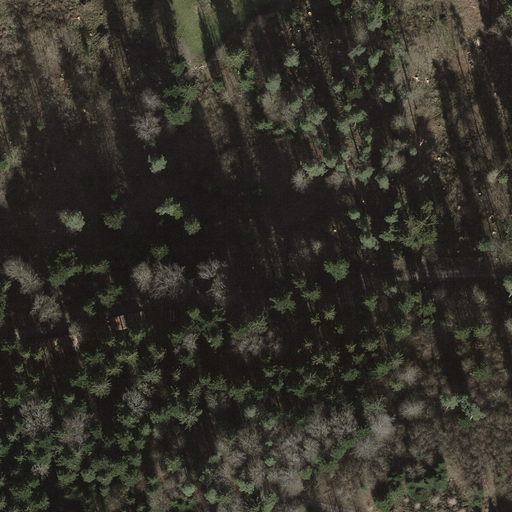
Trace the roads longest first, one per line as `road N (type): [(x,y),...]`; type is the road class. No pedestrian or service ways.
road 1 (track): [(511,278),(401,274),(311,309),(197,296),(0,335)]
road 2 (track): [(207,511),(290,501),(334,511)]
